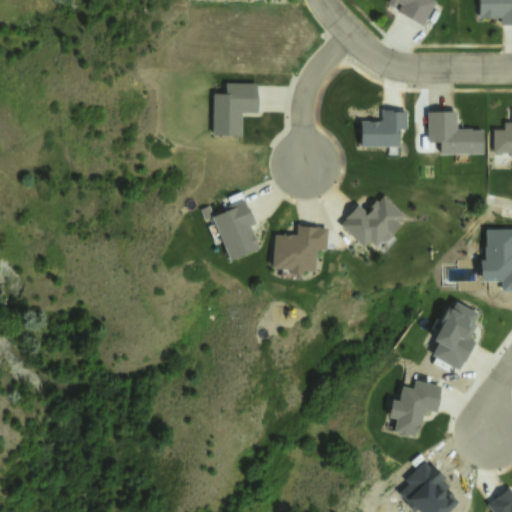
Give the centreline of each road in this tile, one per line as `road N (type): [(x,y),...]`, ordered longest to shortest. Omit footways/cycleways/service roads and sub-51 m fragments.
road 1 (residential): [(511,70),(402,71),(348,34),(330,0)]
road 2 (residential): [(302,159),(307,89),(348,34)]
